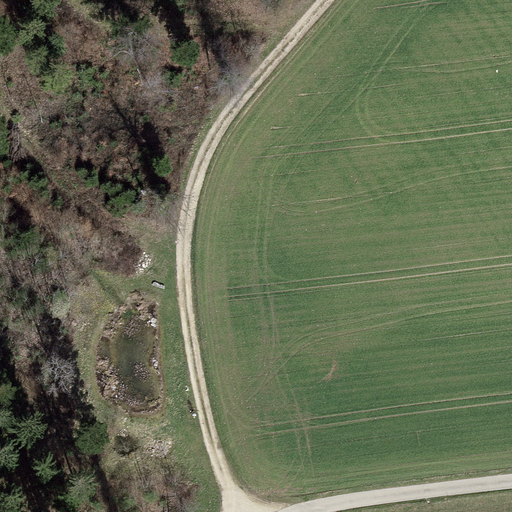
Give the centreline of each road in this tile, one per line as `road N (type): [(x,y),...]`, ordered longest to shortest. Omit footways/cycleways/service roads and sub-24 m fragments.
road 1 (track): [(322,0),(220,120),(192,183),(185,265),(190,351),(211,447),(244,511)]
road 2 (track): [(284,511),(511,484)]
